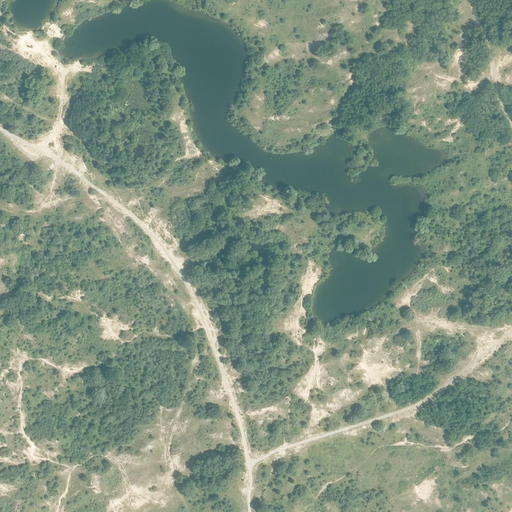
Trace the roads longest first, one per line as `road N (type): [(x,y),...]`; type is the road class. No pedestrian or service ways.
road 1 (track): [(249,463),(417,405),(511,330)]
road 2 (track): [(207,324),(173,260),(135,217),(0,124)]
road 3 (track): [(249,511),(246,446),(207,324)]
road 4 (track): [(511,123),(471,0)]
